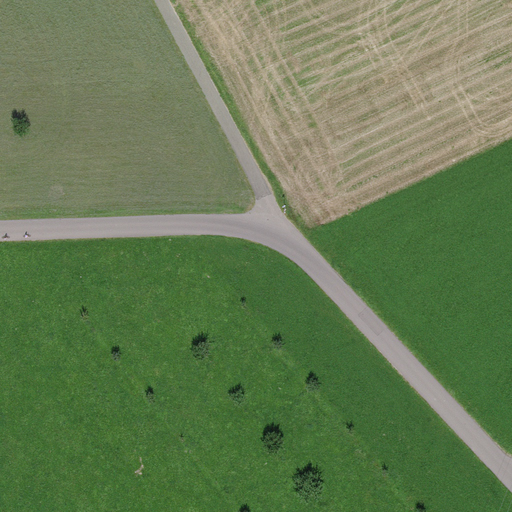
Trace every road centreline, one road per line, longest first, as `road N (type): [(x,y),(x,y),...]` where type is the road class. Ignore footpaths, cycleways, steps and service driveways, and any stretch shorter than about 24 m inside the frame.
road 1 (residential): [(511,476),(271,229)]
road 2 (residential): [(0,231),(271,229)]
road 3 (track): [(271,229),(266,199),(160,0)]
